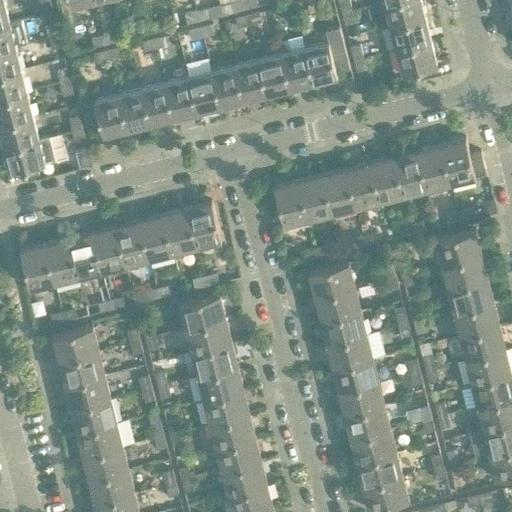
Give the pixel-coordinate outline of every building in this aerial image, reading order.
[(4,0),(0,0),(0,22),(10,20),(4,0)] [(247,7),(245,0),(231,0),(232,0),(234,10),(247,7)] [(307,0),(299,0),(295,1),(297,11),(309,8),(307,0)] [(339,0),(343,11),(353,8),(350,0),(339,0)] [(422,0),(386,0),(391,24),(426,15),(422,0)] [(285,14),(297,11),(295,1),(282,4),(285,14)] [(210,5),(198,9),(200,18),(212,15),(210,5)] [(353,8),(343,11),(346,23),(356,20),(353,8)] [(200,18),(198,9),(185,12),(188,22),(200,18)] [(260,10),(248,13),(251,23),(263,20),(260,10)] [(238,26),(251,23),(248,13),(236,16),(238,26)] [(426,15),(391,24),(397,47),(432,38),(426,15)] [(163,17),(151,20),(154,30),(166,27),(163,17)] [(10,20),(0,22),(0,47),(16,43),(10,20)] [(46,22),(49,35),(59,32),(56,20),(46,22)] [(141,33),(154,30),(151,20),(138,23),(141,33)] [(214,21),(201,24),(204,34),(216,31),(214,21)] [(192,37),(204,34),(201,24),(189,27),(192,37)] [(116,29),(105,32),(107,42),(119,39),(116,29)] [(59,32),(49,35),(52,47),(62,45),(59,32)] [(95,45),(107,42),(105,32),(92,35),(95,45)] [(167,33),(155,36),(158,46),(170,43),(167,33)] [(142,39),(145,49),(158,46),(155,36),(142,39)] [(432,38),(397,47),(403,71),(438,62),(432,38)] [(330,39),(306,46),(314,80),(339,74),(330,39)] [(351,45),(354,57),(364,55),(361,42),(351,45)] [(16,43),(0,47),(0,72),(21,67),(16,43)] [(120,45),(109,48),(111,58),(123,55),(120,45)] [(306,46),(283,51),(291,86),(314,80),(306,46)] [(96,51),(98,61),(111,58),(109,48),(96,51)] [(283,51),(259,57),(268,92),(291,86),(283,51)] [(364,55),(354,57),(357,69),(367,67),(364,55)] [(259,57),(236,63),(245,98),(268,92),(259,57)] [(236,63),(213,69),(221,103),(245,98),(236,63)] [(21,67),(0,72),(0,96),(27,90),(21,67)] [(58,69),(61,81),(71,79),(68,67),(58,69)] [(213,69),(190,75),(198,109),(221,103),(213,69)] [(190,75),(166,80),(175,115),(198,109),(190,75)] [(71,79),(61,81),(64,93),(74,91),(71,79)] [(166,80),(143,86),(152,121),(175,115),(166,80)] [(143,86),(120,92),(129,127),(152,121),(143,86)] [(27,90),(0,96),(0,121),(33,113),(27,90)] [(104,133),(129,127),(120,92),(96,98),(104,133)] [(33,113),(0,121),(0,127),(4,145),(39,136),(33,113)] [(70,115),(73,128),(82,125),(79,113),(70,115)] [(82,125),(73,128),(76,140),(85,137),(82,125)] [(467,135),(442,141),(452,181),(477,175),(467,135)] [(39,136),(4,145),(11,169),(45,161),(39,136)] [(442,141),(418,147),(429,187),(452,181),(442,141)] [(418,147),(395,153),(405,193),(429,187),(418,147)] [(395,153),(371,159),(381,199),(405,193),(395,153)] [(371,159),(348,165),(358,205),(381,199),(371,159)] [(348,165),(324,171),(334,211),(358,205),(348,165)] [(324,171),(300,177),(310,217),(334,211),(324,171)] [(286,223),(310,217),(300,177),(276,183),(286,223)] [(212,198),(188,204),(198,244),(222,238),(212,198)] [(188,204),(164,210),(174,250),(198,244),(188,204)] [(471,206),(459,209),(462,219),(474,216),(471,206)] [(450,222),(462,219),(459,209),(447,212),(450,222)] [(164,210),(141,216),(151,256),(174,250),(164,210)] [(141,216),(117,222),(127,262),(151,256),(141,216)] [(424,218),(412,221),(414,231),(427,228),(424,218)] [(403,234),(414,231),(412,221),(400,224),(403,234)] [(117,222),(93,228),(103,268),(127,262),(117,222)] [(437,237),(443,262),(483,252),(477,227),(437,237)] [(93,228),(69,234),(79,274),(103,268),(93,228)] [(377,230),(365,233),(367,243),(380,240),(377,230)] [(355,246),(367,243),(365,233),(352,236),(355,246)] [(69,234),(46,240),(56,280),(79,274),(69,234)] [(32,286),(56,280),(46,240),(22,246),(32,286)] [(329,242),(317,245),(320,255),(332,252),(329,242)] [(307,258),(320,255),(317,245),(305,248),(307,258)] [(483,252),(443,262),(449,285),(489,275),(483,252)] [(400,259),(403,272),(412,269),(409,257),(400,259)] [(310,268),(316,293),(356,283),(350,258),(310,268)] [(384,263),(387,276),(396,273),(393,261),(384,263)] [(412,269),(403,272),(406,284),(415,282),(412,269)] [(217,270),(205,273),(208,283),(220,280),(217,270)] [(208,283),(205,273),(193,276),(195,286),(208,283)] [(396,273),(387,276),(390,288),(399,286),(396,273)] [(489,275),(449,285),(455,309),(495,299),(489,275)] [(170,282),(158,285),(161,295),(173,291),(170,282)] [(356,283),(316,293),(322,317),(362,307),(356,283)] [(158,285),(145,288),(148,298),(161,295),(158,285)] [(181,301),(187,326),(227,316),(221,291),(181,301)] [(123,294),(110,297),(113,306),(125,303),(123,294)] [(101,309),(113,306),(110,297),(98,300),(101,309)] [(495,299),(455,309),(461,333),(501,323),(495,299)] [(421,304),(411,307),(415,319),(424,317),(421,304)] [(76,306),(63,309),(66,318),(78,315),(76,306)] [(362,307),(322,317),(328,341),(368,331),(362,307)] [(396,311),(399,323),(408,321),(405,308),(396,311)] [(53,321),(66,318),(63,309),(51,312),(53,321)] [(227,316),(187,326),(193,349),(233,339),(227,316)] [(424,317),(415,319),(418,332),(427,329),(424,317)] [(153,321),(143,324),(146,336),(156,333),(153,321)] [(408,321),(399,323),(402,336),(411,333),(408,321)] [(54,333),(60,357),(100,347),(94,323),(54,333)] [(501,323),(461,333),(467,357),(507,347),(501,323)] [(127,328),(131,340),(140,337),(137,325),(127,328)] [(368,331),(328,341),(334,365),(374,355),(368,331)] [(159,346),(156,333),(146,336),(149,348),(159,346)] [(140,337),(131,340),(134,352),(143,350),(140,337)] [(233,339),(193,349),(199,373),(239,363),(233,339)] [(100,347),(60,357),(66,381),(106,371),(100,347)] [(511,368),(507,347),(467,357),(472,380),(511,370),(511,368)] [(433,352),(423,354),(426,367),(436,364),(433,352)] [(374,355),(334,365),(340,388),(380,378),(374,355)] [(407,358),(411,371),(420,368),(417,356),(407,358)] [(239,363),(199,373),(205,396),(245,386),(239,363)] [(436,364),(426,367),(429,379),(439,377),(436,364)] [(164,368),(155,371),(158,383),(167,381),(164,368)] [(420,368),(411,371),(414,383),(423,381),(420,368)] [(511,370),(472,380),(478,404),(511,395),(511,370)] [(106,371),(66,381),(72,405),(112,395),(106,371)] [(139,374),(142,387),(152,384),(149,372),(139,374)] [(380,378),(340,388),(345,412),(385,402),(380,378)] [(167,381),(158,383),(161,395),(171,393),(167,381)] [(152,384),(142,387),(145,399),(155,397),(152,384)] [(245,386),(205,396),(211,420),(251,410),(245,386)] [(112,395),(72,405),(78,428),(118,418),(112,395)] [(511,395),(478,404),(484,428),(511,420),(511,395)] [(445,399),(435,402),(438,414),(448,412),(445,399)] [(385,402),(345,412),(351,436),(391,426),(385,402)] [(429,403),(419,406),(422,418),(432,415),(429,403)] [(251,410),(211,420),(217,444),(257,434),(251,410)] [(448,412),(438,414),(441,426),(451,424),(448,412)] [(432,415),(422,418),(425,430),(435,428),(432,415)] [(176,416),(167,418),(170,430),(179,428),(176,416)] [(118,418),(78,428),(83,452),(124,442),(118,418)] [(151,422),(154,434),(164,432),(161,420),(151,422)] [(511,420),(484,428),(490,451),(511,445),(511,420)] [(391,426),(351,436),(357,459),(397,449),(391,426)] [(183,441),(179,428),(170,430),(173,443),(183,441)] [(164,432),(154,434),(157,447),(167,445),(164,432)] [(257,434),(217,444),(222,468),(262,458),(257,434)] [(124,442),(83,452),(89,476),(130,466),(124,442)] [(511,445),(490,451),(497,476),(511,472),(511,445)] [(456,447),(447,449),(450,461),(459,459),(456,447)] [(397,449),(357,459),(363,483),(403,473),(397,449)] [(431,453),(434,465),(444,463),(441,451),(431,453)] [(262,458),(222,468),(228,491),(268,481),(262,458)] [(459,459),(450,461),(453,474),(463,471),(459,459)] [(188,463),(179,466),(182,478),(191,475),(188,463)] [(444,463),(434,465),(437,478),(447,475),(444,463)] [(130,466),(89,476),(95,499),(136,489),(130,466)] [(163,470),(166,482),(176,479),(173,467),(163,470)] [(403,473),(363,483),(369,507),(409,498),(403,473)] [(191,475),(182,478),(185,490),(194,488),(191,475)] [(176,479),(166,482),(169,494),(179,492),(176,479)] [(268,481),(228,491),(233,511),(245,511),(274,505),(268,481)] [(141,511),(136,489),(95,499),(98,511),(141,511)] [(492,489),(479,492),(482,501),(494,498),(492,489)] [(470,504),(482,501),(479,492),(467,495),(470,504)] [(444,500),(432,503),(434,511),(439,511),(447,510),(444,500)] [(421,511),(434,511),(432,503),(420,506),(421,511)]
